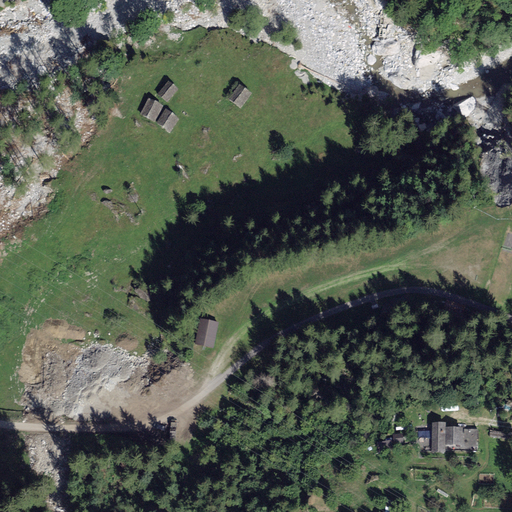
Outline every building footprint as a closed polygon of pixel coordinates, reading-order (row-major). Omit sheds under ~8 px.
[(168,82),(158,95),(168,103),(178,89),(168,82)] [(238,86),(228,100),(240,108),(250,94),(238,86)] [(149,100),(141,115),(153,122),(162,107),(149,100)] [(167,110),(157,125),(169,133),(179,119),(167,110)] [(219,323),(199,319),(194,344),(214,348),(219,323)] [(446,425),(431,425),(431,439),(412,438),(412,450),(430,450),(430,454),(444,454),(444,450),(477,450),(477,429),(446,429),(446,425)] [(403,444),(402,434),(393,436),(395,445),(403,444)] [(393,448),(391,440),(377,443),(378,451),(393,448)]
